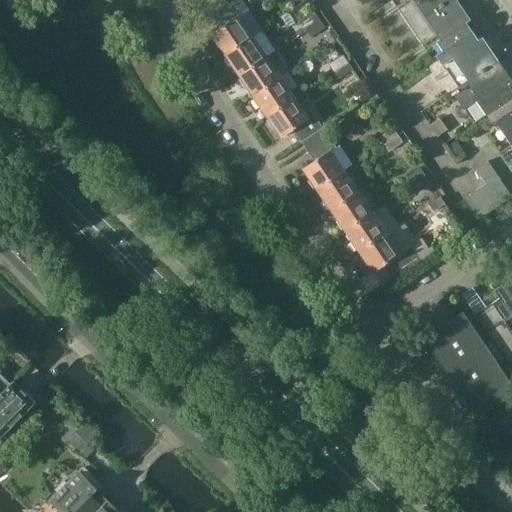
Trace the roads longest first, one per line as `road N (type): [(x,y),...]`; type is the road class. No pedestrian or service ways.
road 1 (tertiary): [(379,511),(0,138)]
road 2 (unclassified): [(362,334),(161,44),(163,16),(187,0)]
road 3 (unclassified): [(259,511),(0,254)]
road 4 (unclassified): [(511,501),(456,459),(362,334)]
road 5 (unclassified): [(362,334),(511,230)]
